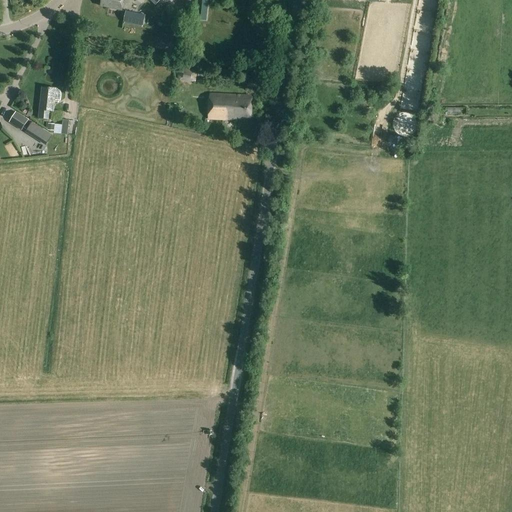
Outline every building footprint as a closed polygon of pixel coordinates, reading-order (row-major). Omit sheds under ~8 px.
[(122,11),(123,0),(101,0),(100,6),(109,8),(121,10),(122,11)] [(201,3),(199,22),(206,22),(208,4),(201,3)] [(106,21),(107,8),(90,7),(89,20),(106,21)] [(144,26),(146,16),(126,12),(123,22),(144,26)] [(196,82),(198,71),(179,69),(178,80),(196,82)] [(61,99),(61,94),(61,93),(60,91),(59,89),(58,88),(56,88),(43,86),(42,96),(41,109),(40,118),(49,119),(50,110),(55,111),(55,105),(55,99),(61,99)] [(249,118),(250,96),(209,95),(208,118),(237,120),(237,118),(249,118)] [(5,120),(21,131),(28,120),(12,110),(5,120)] [(68,135),(70,121),(63,120),(61,134),(68,135)] [(419,140),(431,141),(434,121),(422,120),(419,140)] [(197,312),(196,337),(207,337),(208,312),(197,312)]
